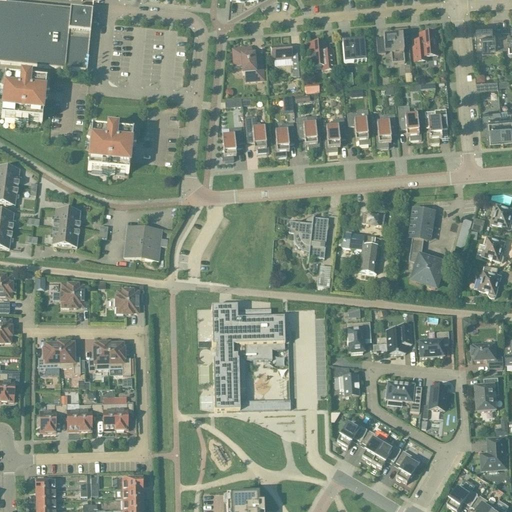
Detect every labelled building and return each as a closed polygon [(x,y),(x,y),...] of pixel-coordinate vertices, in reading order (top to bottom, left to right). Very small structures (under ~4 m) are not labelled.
[(0,64),(65,71),(86,73),(91,18),(70,16),(0,9),(0,64)] [(511,28),(511,33),(502,34),(502,50),(511,49),(511,28)] [(483,47),(483,51),(502,50),(502,34),(492,34),(492,29),(476,30),(477,47),(483,47)] [(437,58),(436,34),(419,36),(420,46),(412,46),(414,64),(423,63),(422,59),(437,58)] [(404,64),(402,37),(376,40),(377,56),(385,55),(385,53),(391,53),(392,66),(404,64)] [(366,62),(364,41),(342,42),(344,64),(366,62)] [(334,72),(333,53),(326,53),(325,44),(309,45),(311,69),(321,68),(321,73),(334,72)] [(291,52),(290,47),(270,48),(271,62),(291,61),(291,63),(292,63),(293,79),(299,79),(297,52),(291,52)] [(263,82),(262,66),(254,66),(253,58),(251,58),(251,50),(233,52),(234,69),(242,68),(243,76),(244,76),(245,83),(263,82)] [(1,119),(42,123),(46,83),(46,82),(30,81),(30,78),(20,77),(20,80),(4,78),(4,79),(5,79),(1,119)] [(497,81),(486,81),(487,89),(498,89),(497,81)] [(241,101),(224,103),(225,110),(241,109),(241,101)] [(421,142),(420,130),(418,130),(417,116),(409,117),(409,110),(398,111),(399,124),(405,124),(406,139),(409,138),(409,143),(421,142)] [(500,118),(502,139),(511,138),(511,112),(508,113),(507,111),(500,111),(501,118),(500,118)] [(369,134),(367,134),(366,121),(368,121),(367,112),(357,113),(357,115),(347,116),(348,129),(354,128),(355,143),(358,143),(359,147),(370,146),(369,134)] [(447,133),(445,112),(434,113),(434,120),(427,120),(428,134),(426,134),(427,146),(439,145),(438,141),(441,140),(441,133),(447,133)] [(484,129),(490,128),(491,140),(502,139),(500,118),(493,119),(493,114),(483,115),(484,129)] [(396,137),(394,117),(383,117),(384,124),(376,125),(377,138),(375,138),(376,151),(388,150),(388,145),(390,145),(390,138),(396,137)] [(318,138),(316,138),(315,126),(317,126),(316,118),(296,120),(298,141),(304,140),(304,147),(307,147),(308,152),(319,151),(318,138)] [(265,143),(264,129),(262,130),(262,128),(259,125),(256,125),(256,119),(245,120),(247,145),(253,144),(254,152),(256,151),(257,156),(268,155),(267,143),(265,143)] [(345,141),(343,121),(332,122),(333,129),(326,129),(327,142),(325,143),(326,155),(337,154),(337,149),(340,149),(339,142),(345,141)] [(293,125),(281,126),(282,128),(280,128),(277,131),(277,133),(275,133),(276,147),(274,147),(275,159),(286,159),(286,154),(289,153),(288,146),(294,146),(293,125)] [(128,175),(131,151),(132,135),(133,135),(133,134),(117,133),(117,129),(107,129),(107,132),(91,130),(91,131),(87,171),(128,175)] [(242,150),(240,130),(228,131),(228,137),(222,138),(223,151),(221,151),(222,164),(233,163),(233,158),(236,158),(235,151),(242,150)] [(0,187),(17,190),(20,172),(19,172),(0,169),(0,187)] [(14,208),(15,208),(17,190),(0,187),(0,205),(14,208)] [(480,203),(487,205),(489,195),(482,196),(480,203)] [(501,229),(501,230),(509,232),(510,232),(511,232),(511,231),(511,230),(511,225),(511,224),(510,224),(511,217),(511,212),(502,210),(503,209),(496,207),(494,215),(495,215),(492,226),(501,229)] [(55,211),(53,229),(79,232),(80,214),(80,213),(80,214),(56,211),(55,211)] [(423,242),(427,243),(431,214),(415,212),(410,241),(411,241),(408,263),(414,265),(410,278),(412,279),(411,282),(435,290),(443,266),(420,259),(423,242)] [(0,232),(12,234),(14,216),(13,215),(13,216),(0,213),(0,232)] [(362,215),(361,226),(366,226),(365,228),(378,229),(378,227),(383,228),(385,213),(362,215)] [(309,259),(324,261),(328,221),(313,220),(313,218),(312,218),(311,226),(290,223),(288,235),(294,236),(294,241),(296,246),(299,250),(303,253),(308,254),(307,264),(308,264),(309,259)] [(474,220),(471,231),(482,234),(485,223),(474,220)] [(457,248),(464,250),(472,223),(465,221),(457,248)] [(106,241),(108,229),(100,228),(98,240),(106,241)] [(124,260),(157,264),(161,232),(128,228),(124,260)] [(76,250),(77,250),(79,232),(53,229),(51,247),(52,247),(76,250)] [(9,252),(12,234),(0,232),(0,250),(9,251),(9,252)] [(364,238),(353,237),(343,235),(341,249),(361,252),(362,247),(363,247),(364,238)] [(372,248),(374,239),(364,238),(363,247),(362,247),(361,252),(358,274),(375,276),(378,249),(372,248)] [(503,258),(502,257),(501,256),(504,245),(493,242),(493,241),(487,239),(484,247),(485,248),(482,259),(492,261),(491,262),(499,265),(500,265),(501,265),(501,264),(502,264),(503,263),(503,262),(504,261),(504,260),(503,259),(503,258)] [(328,290),(332,268),(320,266),(316,288),(328,290)] [(495,299),(496,299),(498,291),(497,290),(500,279),(496,278),(498,271),(490,269),(484,269),(483,273),(481,281),(482,282),(478,292),(488,295),(488,296),(488,297),(488,298),(488,299),(489,299),(490,300),(491,301),(492,301),(493,301),(493,300),(494,300),(495,299)] [(0,300),(11,300),(11,294),(11,292),(11,288),(11,286),(10,286),(10,280),(5,280),(5,279),(3,279),(0,278),(0,300)] [(35,279),(35,291),(44,292),(44,279),(35,279)] [(61,302),(61,303),(61,310),(68,310),(70,310),(75,310),(76,310),(76,309),(82,309),(83,289),(77,289),(77,287),(76,287),(76,288),(70,288),(70,287),(68,287),(68,289),(63,289),(63,294),(61,294),(61,296),(61,302)] [(116,308),(116,309),(116,316),(123,316),(125,316),(129,316),(131,316),(131,315),(137,315),(138,295),(132,295),(132,293),(131,293),(131,294),(124,293),(123,293),(123,295),(117,295),(117,300),(116,300),(116,302),(116,308)] [(0,315),(9,315),(9,305),(0,304),(0,315)] [(219,308),(211,309),(212,348),(216,348),(216,362),(212,362),(214,414),(239,413),(239,400),(246,400),(245,363),(272,362),(271,352),(284,352),(284,346),(288,346),(288,335),(284,336),(284,332),(283,320),(270,320),(270,312),(237,313),(237,308),(219,308)] [(360,319),(360,311),(347,311),(348,319),(360,319)] [(0,344),(2,345),(4,345),(10,345),(11,338),(11,336),(11,331),(11,330),(9,330),(10,324),(0,323),(0,344)] [(370,341),(369,325),(347,327),(348,340),(347,340),(347,348),(348,348),(349,355),(350,355),(351,357),(362,356),(362,354),(364,354),(363,342),(370,341)] [(411,347),(409,327),(396,328),(396,332),(385,333),(387,357),(405,356),(404,348),(411,347)] [(437,344),(419,345),(420,361),(443,359),(442,347),(449,346),(448,334),(436,335),(437,344)] [(313,371),(326,371),(325,344),(312,344),(313,371)] [(45,374),(45,371),(60,370),(59,345),(59,346),(50,346),(50,347),(45,347),(45,351),(44,351),(44,353),(44,360),(44,361),(38,361),(38,374),(45,374)] [(60,346),(60,345),(59,345),(60,370),(73,370),(73,376),(80,376),(80,360),(73,360),(73,346),(69,347),(68,345),(67,345),(60,346)] [(95,374),(95,372),(109,372),(108,346),(107,346),(100,346),(99,346),(99,348),(94,348),(95,361),(88,361),(89,374),(95,374)] [(109,346),(108,346),(109,372),(122,372),(122,377),(130,377),(130,361),(124,361),(124,360),(123,360),(123,352),(123,351),(122,351),(122,347),(118,347),(118,346),(109,346)] [(474,350),(472,350),(472,359),(473,359),(475,359),(475,364),(489,363),(489,371),(503,371),(502,360),(496,360),(495,348),(474,349),(474,350)] [(6,383),(7,377),(0,376),(0,403),(13,404),(14,397),(15,389),(14,389),(14,383),(6,383)] [(358,398),(357,378),(339,379),(340,392),(344,392),(344,399),(358,398)] [(495,398),(499,398),(498,380),(484,382),(484,389),(476,390),(477,414),(496,413),(495,398)] [(413,389),(413,387),(387,385),(386,393),(385,392),(384,400),(386,400),(386,402),(410,404),(409,414),(418,415),(421,390),(413,389)] [(430,389),(428,411),(444,413),(446,390),(430,389)] [(67,419),(67,434),(79,434),(79,413),(67,413),(66,407),(66,398),(60,398),(60,407),(61,419),(67,419)] [(133,417),(133,405),(126,405),(126,399),(115,399),(115,407),(114,407),(115,433),(127,432),(127,417),(133,417)] [(91,418),(97,418),(96,406),(90,406),(90,408),(78,408),(79,413),(79,434),(91,433),(91,418)] [(103,418),(103,433),(115,433),(114,407),(102,407),(102,406),(96,406),(97,418),(103,418)] [(55,434),(55,419),(61,419),(60,407),(47,407),(47,414),(39,414),(39,420),(39,428),(40,428),(40,435),(55,434)] [(359,444),(366,432),(360,428),(357,433),(347,426),(336,444),(347,451),(353,441),(359,444)] [(384,442),(369,433),(361,446),(367,449),(361,459),(371,465),(384,442)] [(503,441),(488,442),(489,453),(486,457),(482,457),(483,472),(489,471),(490,475),(497,474),(497,471),(505,470),(503,441)] [(400,452),(384,442),(371,465),(381,471),(387,461),(393,464),(400,452)] [(409,457),(403,453),(395,466),(401,469),(395,479),(406,486),(417,468),(406,462),(409,457)] [(122,492),(142,491),(142,480),(141,481),(141,478),(130,478),(131,481),(116,481),(117,492),(122,492)] [(35,483),(35,494),(56,494),(55,483),(35,483)] [(478,497),(461,486),(447,508),(453,511),(459,511),(464,505),(470,509),(478,497)] [(142,491),(122,492),(122,502),(142,502),(141,492),(142,492),(142,491)] [(35,494),(36,494),(37,505),(56,504),(56,494),(35,494)] [(226,498),(226,511),(263,511),(263,506),(257,506),(257,497),(226,498)] [(474,511),(492,511),(495,508),(480,498),(472,510),(474,511)] [(122,502),(122,511),(141,511),(142,511),(142,502),(122,502)]
